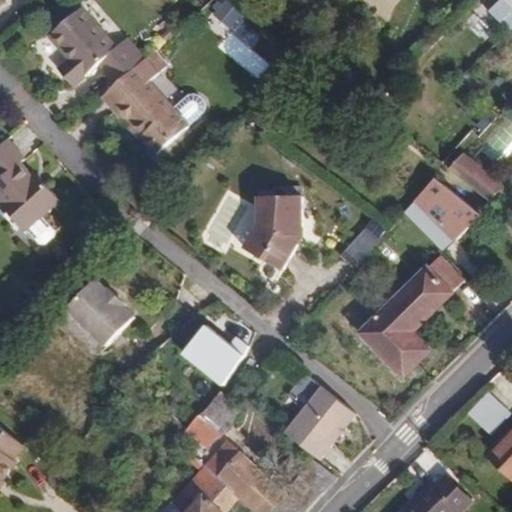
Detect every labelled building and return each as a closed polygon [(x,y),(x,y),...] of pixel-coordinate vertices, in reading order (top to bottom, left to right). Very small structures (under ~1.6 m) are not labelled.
[(244,13),(228,0),(219,12),(235,24),(244,13)] [(511,0),(481,0),(503,22),(511,13),(511,0)] [(101,64),(118,84),(140,65),(122,44),(118,48),(83,8),(51,36),(71,59),(60,69),(75,87),(101,64)] [(128,39),(122,44),(140,65),(146,59),(128,39)] [(118,84),(104,97),(132,128),(137,123),(146,134),(143,137),(158,155),(190,126),(150,82),(167,66),(155,52),(146,59),(140,65),(118,84)] [(256,122),(267,132),(280,116),(268,107),(256,122)] [(143,137),(146,134),(137,123),(132,128),(140,138),(143,137)] [(26,230),(60,200),(46,184),(41,188),(33,179),(34,178),(33,177),(21,163),(25,159),(8,140),(0,147),(0,180),(0,181),(0,197),(5,203),(3,205),(26,230)] [(477,165),(465,154),(451,169),(464,179),(477,165)] [(505,186),(477,165),(464,179),(492,202),(505,186)] [(46,184),(37,174),(33,177),(34,178),(33,179),(41,188),(46,184)] [(418,200),(458,241),(483,215),(437,179),(418,200)] [(304,227),(304,196),(260,197),(260,225),(246,249),(285,270),(300,245),(299,228),(304,227)] [(343,253),(357,266),(388,233),(373,220),(343,253)] [(415,332),(466,279),(440,254),(400,296),(392,289),(368,314),(375,322),(363,335),(407,376),(433,350),(415,332)] [(97,279),(69,309),(107,347),(136,318),(125,307),(127,305),(111,289),(109,291),(97,279)] [(250,348),(235,339),(229,347),(202,330),(183,360),(225,387),(250,348)] [(358,414),(324,388),(288,433),(322,460),(358,414)] [(201,418),(223,436),(245,408),(222,391),(201,418)] [(489,391),(469,411),(489,430),(509,410),(489,391)] [(0,483),(3,480),(4,481),(18,462),(14,459),(25,445),(0,426),(0,483)] [(511,429),(487,456),(511,478),(511,429)] [(230,441),(167,511),(228,511),(242,497),(259,511),(307,511),(339,478),(313,458),(290,484),(286,480),(281,487),(264,472),(230,441)] [(281,487),(286,480),(270,465),(264,472),(281,487)] [(414,502),(404,511),(458,511),(459,511),(465,511),(475,503),(447,476),(437,487),(433,483),(419,497),(422,500),(416,505),(414,502)] [(419,497),(414,502),(416,505),(422,500),(419,497)]
